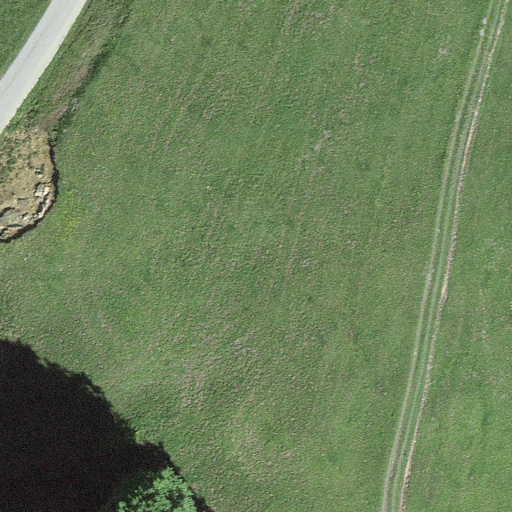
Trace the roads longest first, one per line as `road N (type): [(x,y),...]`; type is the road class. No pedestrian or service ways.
road 1 (track): [(384,511),(382,486),(484,0)]
road 2 (unclassified): [(0,106),(70,0)]
